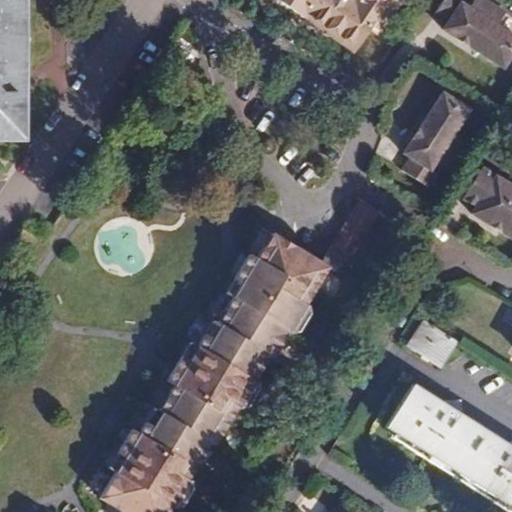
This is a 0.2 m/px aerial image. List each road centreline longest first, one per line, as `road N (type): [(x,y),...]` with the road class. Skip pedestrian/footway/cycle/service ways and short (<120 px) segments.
road 1 (residential): [(206,9),(374,105),(374,121),(324,209),(303,207),(228,103),(210,25)]
road 2 (residential): [(314,458),(445,247),(511,281)]
road 3 (residential): [(0,245),(182,0)]
